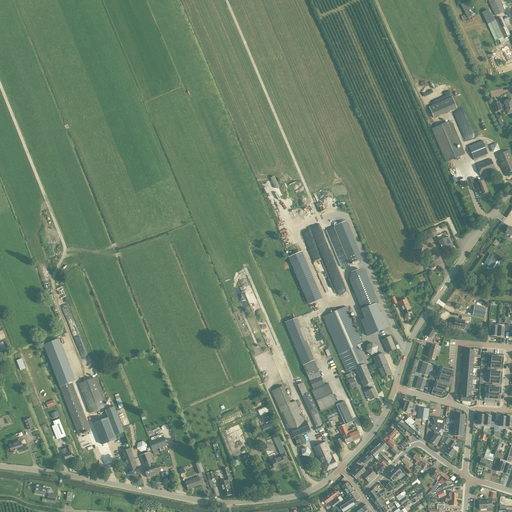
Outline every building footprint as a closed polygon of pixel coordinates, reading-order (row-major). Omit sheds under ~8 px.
[(471,0),(461,4),(465,14),(461,16),(463,20),(476,14),(471,0)] [(487,0),(495,16),(505,12),(499,0),(487,0)] [(504,39),(510,36),(502,18),(496,21),(504,39)] [(511,51),(508,45),(501,49),(508,61),(511,59),(511,51)] [(434,118),(458,108),(453,97),(430,106),(434,118)] [(511,100),(507,101),(507,100),(503,102),(503,103),(500,104),(500,102),(493,104),(496,112),(506,109),(507,114),(511,113),(511,100)] [(446,162),(464,154),(450,121),(431,129),(446,162)] [(488,154),(483,141),(469,147),(474,160),(488,154)] [(497,142),(490,145),(493,152),(500,149),(497,142)] [(505,175),(511,171),(511,157),(509,151),(497,156),(501,167),(505,175)] [(480,176),(495,171),(491,159),(476,165),(480,176)] [(479,196),(488,192),(483,180),(474,184),(479,196)] [(344,222),(334,226),(336,230),(350,264),(359,259),(345,226),(344,222)] [(443,251),(453,246),(448,236),(439,241),(443,251)] [(302,252),(288,258),(308,305),(322,299),(302,252)] [(431,268),(441,264),(437,254),(427,258),(431,268)] [(491,267),(495,260),(498,262),(500,259),(490,254),(485,263),(491,267)] [(340,275),(337,265),(326,265),(332,282),(332,281),(336,291),(346,288),(340,274),(340,275)] [(376,303),(378,302),(366,273),(349,279),(361,309),(376,303)] [(408,304),(405,299),(399,302),(404,314),(411,311),(409,307),(410,307),(408,304)] [(450,299),(449,309),(463,312),(465,303),(450,299)] [(365,319),(360,321),(367,337),(389,328),(382,312),(380,313),(376,303),(361,309),(365,319)] [(373,382),(358,348),(361,347),(360,344),(362,343),(346,306),(323,317),(339,353),(347,372),(355,369),(365,390),(369,388),(368,384),(371,383),(373,382)] [(474,306),(472,316),(484,318),(486,308),(474,306)] [(469,322),(469,318),(462,316),(461,320),(455,319),(454,327),(463,329),(465,321),(469,322)] [(313,361),(305,341),(296,318),(285,322),(296,350),(302,365),(303,365),(313,361)] [(497,336),(498,324),(489,323),(488,330),(491,330),(490,336),(497,336)] [(506,331),(507,325),(498,324),(497,336),(503,337),(504,331),(506,331)] [(432,326),(430,328),(426,335),(430,338),(431,338),(432,335),(436,328),(432,326)] [(387,353),(396,349),(391,336),(382,340),(387,353)] [(57,339),(43,345),(60,386),(71,382),(74,381),(57,339)] [(367,345),(366,351),(370,355),(376,353),(377,347),(372,343),(367,345)] [(428,357),(435,359),(436,356),(438,356),(440,347),(432,345),(431,349),(430,349),(428,357)] [(377,368),(387,363),(383,353),(372,357),(377,368)] [(501,363),(501,357),(494,356),(494,354),(487,354),(487,356),(488,356),(488,362),(501,363)] [(16,360),(20,370),(25,368),(21,358),(16,360)] [(308,378),(319,373),(313,361),(303,365),(308,378)] [(500,369),(501,363),(488,362),(487,370),(494,370),(494,368),(500,369)] [(387,363),(377,368),(381,378),(391,374),(387,363)] [(438,373),(450,377),(452,371),(440,367),(438,373)] [(448,383),(450,377),(438,373),(436,379),(448,383)] [(309,381),(311,384),(313,389),(324,384),(320,376),(309,381)] [(78,384),(90,413),(106,407),(95,378),(78,384)] [(435,382),(433,388),(439,390),(443,391),(445,392),(447,386),(435,382)] [(71,383),(69,384),(60,388),(78,434),(90,430),(72,384),(71,383)] [(368,384),(369,388),(370,390),(367,391),(371,400),(378,397),(374,388),(373,388),(371,383),(368,384)] [(328,384),(311,391),(320,411),(336,404),(328,384)] [(485,387),(486,387),(486,393),(488,393),(498,393),(499,387),(492,387),(492,384),(485,384),(485,387)] [(290,404),(283,386),(271,392),(288,429),(290,429),(294,437),(310,430),(306,421),(304,422),(295,401),(290,404)] [(439,390),(433,388),(431,393),(441,396),(443,391),(439,390)] [(309,392),(302,395),(302,396),(309,412),(311,416),(311,417),(316,427),(322,424),(317,413),(315,410),(315,409),(316,409),(311,398),(309,393),(309,392)] [(498,393),(488,393),(488,398),(484,398),(484,401),(491,401),(491,399),(498,399),(498,393)] [(255,400),(258,406),(267,402),(264,396),(255,400)] [(345,425),(353,421),(344,401),(336,405),(338,409),(345,425)] [(414,410),(415,405),(413,404),(406,401),(402,411),(409,413),(411,409),(414,410)] [(260,416),(270,411),(267,406),(258,410),(260,416)] [(114,407),(105,410),(108,417),(115,435),(124,432),(114,407)] [(421,408),(419,420),(427,421),(429,409),(421,408)] [(329,421),(339,416),(337,410),(327,414),(329,421)] [(473,426),(484,427),(484,415),(478,415),(477,421),(474,421),(473,426)] [(484,415),(484,427),(494,427),(494,423),(494,422),(490,422),(491,416),(484,415)] [(505,427),(506,417),(500,417),(500,416),(499,423),(494,423),(494,427),(494,430),(499,431),(499,427),(505,427)] [(108,417),(93,423),(102,444),(116,439),(115,435),(108,417)] [(444,426),(445,420),(432,417),(434,423),(430,428),(436,433),(433,436),(432,435),(429,439),(432,443),(435,446),(441,438),(441,437),(442,436),(440,435),(441,433),(439,432),(442,429),(443,430),(444,426)] [(29,429),(34,427),(30,418),(25,420),(29,429)] [(263,432),(276,426),(274,421),(261,427),(263,432)] [(338,427),(342,437),(345,444),(352,441),(346,427),(345,424),(344,422),(337,425),(338,427)] [(400,422),(396,426),(399,429),(401,431),(402,430),(405,433),(407,430),(412,435),(414,432),(404,423),(403,424),(400,422)] [(57,439),(65,436),(60,423),(52,426),(57,439)] [(352,441),(361,437),(356,427),(352,429),(353,429),(348,431),(352,441)] [(391,441),(398,433),(393,429),(387,436),(390,439),(387,443),(392,447),(395,444),(391,441)] [(442,440),(442,441),(447,445),(448,444),(451,440),(448,438),(448,437),(443,435),(442,440)] [(152,451),(156,449),(167,445),(163,436),(149,442),(152,451)] [(298,446),(304,444),(301,438),(296,441),(298,446)] [(339,450),(345,448),(340,439),(335,441),(339,450)] [(12,453),(23,449),(20,441),(9,445),(12,453)] [(146,450),(146,445),(142,441),(137,443),(137,449),(141,452),(146,450)] [(449,448),(445,453),(448,455),(448,456),(451,458),(454,454),(453,454),(455,451),(451,449),(455,443),(452,441),(448,447),(449,448)] [(319,460),(331,454),(326,442),(313,448),(319,460)] [(388,448),(382,442),(380,444),(376,447),(381,452),(384,450),(386,451),(388,448)] [(65,448),(60,450),(62,456),(63,455),(65,461),(73,458),(71,453),(72,452),(71,451),(70,446),(66,447),(67,448),(65,448)] [(373,450),(378,455),(380,454),(388,462),(389,460),(387,458),(388,458),(384,454),(384,455),(381,452),(376,447),(373,450)] [(131,475),(139,472),(130,449),(121,452),(128,471),(129,470),(131,475)] [(478,466),(484,467),(488,457),(490,451),(486,449),(483,459),(481,458),(478,466)] [(378,455),(373,450),(370,453),(377,460),(379,458),(377,456),(378,455)] [(484,467),(490,469),(494,457),(497,458),(499,452),(496,451),(493,458),(488,457),(484,467)] [(155,469),(156,469),(153,463),(153,464),(149,452),(139,456),(144,467),(143,468),(145,473),(155,469)] [(366,464),(373,457),(368,453),(362,460),(366,464)] [(283,461),(286,459),(284,454),(280,455),(281,457),(271,461),(274,468),(285,464),(283,461)] [(331,454),(319,460),(324,472),(336,466),(331,454)] [(416,465),(421,458),(415,454),(412,458),(417,461),(414,464),(416,466),(416,465)] [(506,461),(503,473),(509,475),(511,464),(511,462),(509,462),(510,457),(508,456),(506,461)] [(412,464),(405,457),(402,460),(409,467),(412,464)] [(416,465),(416,466),(416,465),(422,470),(424,467),(427,463),(421,458),(416,465)] [(500,459),(496,471),(503,473),(506,461),(500,459)] [(378,474),(385,468),(382,465),(376,471),(378,474)] [(361,466),(351,474),(356,479),(365,471),(361,466)] [(411,472),(406,466),(403,468),(408,474),(411,472)] [(401,472),(396,467),(393,470),(390,472),(387,476),(392,481),(396,478),(396,479),(399,476),(398,475),(401,472)] [(155,469),(145,473),(147,478),(158,474),(157,473),(160,472),(158,468),(156,469),(155,469)] [(376,476),(369,468),(361,475),(368,483),(376,476)] [(443,474),(437,469),(433,474),(431,477),(437,481),(443,474)] [(449,478),(443,474),(437,481),(442,485),(445,482),(445,483),(449,478)] [(201,485),(198,477),(185,482),(188,490),(201,485)] [(222,497),(233,494),(229,480),(218,483),(222,497)] [(339,504),(338,505),(342,511),(343,511),(353,506),(355,505),(354,503),(359,500),(353,492),(347,483),(341,487),(348,496),(346,497),(347,499),(339,504)] [(433,492),(434,492),(438,486),(435,484),(430,492),(432,493),(433,492)] [(45,492),(46,486),(36,485),(35,491),(35,494),(43,495),(44,496),(45,492)] [(326,504),(339,494),(336,490),(325,499),(325,500),(323,501),(326,504)] [(376,494),(373,490),(367,494),(374,503),(381,497),(382,497),(384,496),(382,493),(380,495),(378,492),(376,494)] [(398,500),(406,494),(404,491),(396,497),(398,500)] [(445,497),(445,499),(457,500),(457,494),(454,494),(454,492),(449,492),(449,497),(445,497)] [(391,494),(387,496),(385,494),(384,496),(382,497),(381,497),(374,503),(376,507),(386,500),(387,501),(393,496),(391,494)] [(408,500),(406,497),(399,501),(401,505),(408,500)] [(340,502),(338,499),(331,504),(333,508),(340,502)] [(386,501),(387,501),(386,500),(376,507),(379,510),(384,506),(386,504),(385,503),(386,502),(386,501)] [(479,509),(487,509),(487,511),(489,511),(490,511),(492,511),(493,510),(493,507),(492,507),(491,500),(479,501),(479,509)]
